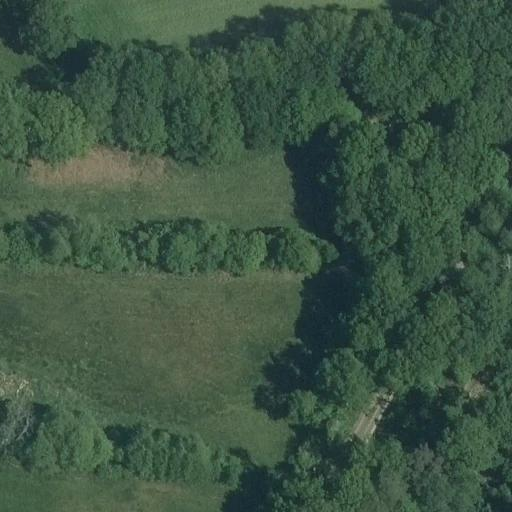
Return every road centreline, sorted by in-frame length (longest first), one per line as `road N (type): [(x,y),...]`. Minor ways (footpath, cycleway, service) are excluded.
road 1 (track): [(511,160),(325,511)]
road 2 (track): [(511,71),(378,116),(368,130),(442,230),(467,249)]
